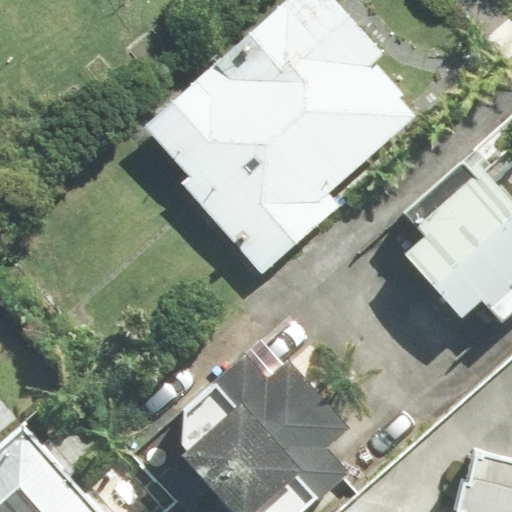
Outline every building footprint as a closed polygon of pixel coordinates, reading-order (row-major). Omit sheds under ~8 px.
[(422,108),(327,0),(287,0),(140,128),(264,270),(339,205),(326,190),(422,108)] [(471,147),(397,212),(417,234),(400,249),(460,316),(480,298),(503,325),(511,316),(511,158),(495,174),(471,147)] [(352,428),(288,355),(270,373),(245,352),(215,382),(186,411),(184,452),(232,511),(300,511),(347,471),(331,446),(352,428)] [(109,511),(24,416),(0,437),(0,511),(109,511)] [(511,511),(511,456),(475,446),(464,479),(458,507),(457,511),(511,511)]
